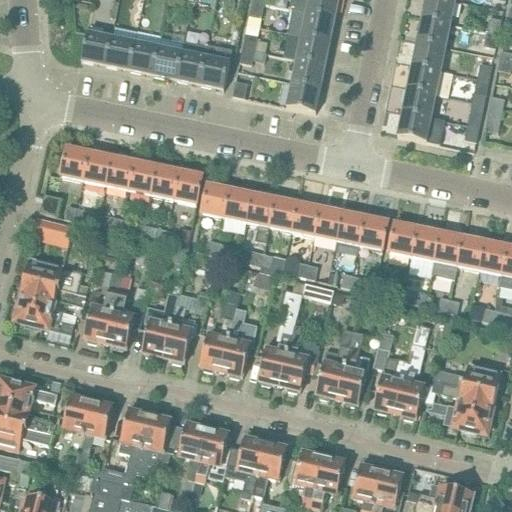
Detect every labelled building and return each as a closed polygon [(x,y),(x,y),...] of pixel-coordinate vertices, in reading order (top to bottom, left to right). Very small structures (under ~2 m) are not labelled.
[(290,0),(288,12),(292,13),(335,22),(339,0),(290,0)] [(436,0),(425,0),(421,21),(450,27),(455,4),(436,0)] [(261,22),(264,7),(252,5),(249,19),(261,22)] [(292,13),(287,36),(301,39),(330,45),(335,22),(292,13)] [(446,51),(450,27),(421,21),(416,45),(446,51)] [(486,35),(498,37),(501,23),(489,21),(486,35)] [(495,52),(498,37),(486,35),(483,50),(495,52)] [(111,41),(87,36),(81,65),(105,70),(111,41)] [(287,36),(282,60),(296,63),(325,69),(330,45),(301,39),(287,36)] [(242,52),(254,54),(257,40),(245,37),(242,52)] [(105,70),(129,75),(134,45),(111,41),(105,70)] [(158,50),(152,80),(176,84),(183,46),(160,42),(158,50)] [(176,84),(199,89),(207,50),(198,48),(198,47),(184,44),(183,46),(176,84)] [(129,75),(152,80),(158,50),(134,45),(129,75)] [(416,45),(411,68),(441,74),(446,51),(416,45)] [(208,47),(207,50),(199,89),(223,94),(232,52),(208,47)] [(251,68),(254,54),(242,52),(239,66),(251,68)] [(511,65),(511,56),(501,54),(499,65),(511,68),(511,65)] [(325,69),(296,63),(291,86),(320,92),(325,69)] [(511,68),(499,65),(497,73),(510,76),(511,68)] [(411,68),(407,92),(436,98),(448,100),(451,84),(453,83),(454,79),(453,77),(441,74),(411,68)] [(477,82),(489,84),(491,70),(480,68),(477,82)] [(472,105),(484,108),(489,84),(477,82),(472,105)] [(235,85),(233,96),(232,100),(244,102),(247,87),(235,85)] [(315,116),(320,92),(291,86),(286,110),(315,116)] [(407,92),(402,116),(431,122),(436,98),(407,92)] [(504,102),(491,100),(489,110),(502,113),(504,102)] [(485,133),(498,136),(502,113),(489,110),(485,133)] [(467,129),(479,131),(482,117),(470,115),(467,129)] [(444,124),(431,122),(402,116),(397,140),(439,148),(444,124)] [(467,129),(464,143),(476,146),(479,131),(467,129)] [(83,186),(90,154),(66,150),(60,181),(83,186)] [(112,159),(90,154),(83,186),(106,190),(112,159)] [(128,195),(135,164),(112,159),(106,190),(128,195)] [(157,168),(135,164),(128,195),(151,200),(157,168)] [(180,173),(157,168),(151,200),(173,204),(180,173)] [(173,204),(196,209),(203,178),(180,173),(173,204)] [(230,192),(207,187),(201,219),(224,223),(230,192)] [(253,196),(230,192),(224,223),(246,228),(253,196)] [(253,196),(246,228),(258,230),(254,244),(266,247),(269,233),(275,201),(253,196)] [(44,199),(40,216),(57,220),(62,203),(44,199)] [(269,233),(291,237),(298,206),(275,201),(269,233)] [(320,210),(298,206),(291,237),(314,242),(320,210)] [(74,224),(77,212),(67,209),(64,222),(74,224)] [(343,215),(320,210),(314,242),(336,247),(343,215)] [(77,212),(74,224),(96,230),(99,217),(77,212)] [(336,247),(359,251),(366,219),(343,215),(336,247)] [(99,217),(96,230),(119,235),(122,222),(99,217)] [(389,224),(366,219),(359,251),(382,256),(389,224)] [(68,248),(72,230),(38,222),(34,239),(68,248)] [(131,225),(122,222),(119,235),(128,238),(131,225)] [(417,230),(394,225),(388,257),(411,262),(417,230)] [(434,266),(440,235),(417,230),(411,262),(434,266)] [(157,231),(154,244),(163,246),(166,233),(157,231)] [(176,236),(166,233),(163,246),(173,249),(176,236)] [(440,235),(434,266),(431,279),(454,283),(456,271),(463,239),(440,235)] [(479,276),(485,244),(463,239),(456,271),(479,276)] [(209,244),(206,257),(215,259),(218,246),(209,244)] [(508,248),(485,244),(479,276),(501,280),(508,248)] [(228,248),(218,246),(215,259),(225,261),(228,248)] [(511,249),(508,248),(501,280),(500,288),(511,291),(511,249)] [(241,252),(238,264),(260,270),(263,257),(241,252)] [(263,257),(260,270),(270,272),(273,259),(263,257)] [(26,276),(24,285),(29,287),(29,285),(38,287),(39,291),(52,294),(52,290),(57,291),(56,293),(81,299),(87,301),(87,299),(86,299),(78,297),(80,287),(83,276),(62,271),(29,264),(29,266),(26,267),(24,275),(26,276)] [(299,266),(295,279),(305,281),(308,268),(299,266)] [(318,270),(308,268),(305,281),(315,283),(318,270)] [(122,279),(129,281),(132,272),(124,270),(122,279)] [(337,288),(339,277),(330,275),(327,286),(337,288)] [(112,277),(108,293),(103,314),(91,311),(84,342),(87,343),(88,345),(96,347),(97,345),(105,347),(106,342),(105,342),(106,334),(111,333),(114,321),(110,320),(111,316),(113,316),(122,279),(112,277)] [(343,277),(340,289),(350,292),(353,279),(343,277)] [(129,281),(122,279),(113,316),(111,316),(110,320),(114,321),(111,333),(106,334),(105,342),(106,342),(105,347),(113,349),(114,352),(122,354),(123,352),(126,352),(134,322),(122,319),(131,281),(129,281)] [(362,281),(353,279),(350,292),(359,294),(362,281)] [(20,294),(18,303),(20,304),(19,306),(52,314),(55,304),(78,310),(83,311),(84,312),(87,301),(81,299),(56,293),(57,291),(52,290),(52,294),(39,291),(38,287),(29,285),(29,287),(24,285),(22,294),(20,294)] [(265,353),(258,384),(261,385),(261,387),(270,389),(271,387),(279,389),(280,384),(278,383),(280,376),(285,375),(287,363),(284,362),(285,358),(286,358),(292,337),(296,319),(297,319),(302,300),(305,288),(305,287),(295,285),(292,296),(286,295),(283,309),(288,310),(282,335),(277,356),(265,353)] [(381,286),(378,299),(402,305),(405,292),(381,286)] [(163,361),(164,356),(162,356),(164,348),(169,347),(171,335),(168,334),(168,330),(170,331),(176,310),(180,290),(170,288),(164,316),(149,313),(146,325),(149,326),(142,356),(145,357),(146,359),(154,361),(155,359),(163,361)] [(145,308),(148,293),(138,291),(134,306),(145,308)] [(414,294),(405,292),(402,305),(411,307),(414,294)] [(209,296),(199,294),(194,316),(205,319),(209,300),(208,300),(209,296)] [(344,297),(332,294),(329,306),(341,309),(344,297)] [(440,300),(437,313),(447,315),(450,302),(440,300)] [(459,305),(450,302),(447,315),(456,318),(459,305)] [(16,308),(14,317),(16,318),(15,325),(71,339),(73,329),(64,327),(61,326),(63,317),(63,316),(52,314),(19,306),(19,308),(16,308)] [(164,356),(163,361),(171,363),(171,366),(180,367),(181,366),(184,366),(191,338),(195,336),(197,328),(195,324),(183,321),(185,312),(176,310),(170,331),(168,330),(168,334),(171,335),(169,347),(164,348),(162,356),(164,356)] [(491,326),(494,313),(485,311),(482,324),(491,326)] [(222,362),(220,370),(222,370),(221,375),(229,377),(230,380),(238,382),(239,380),(242,380),(249,352),(253,353),(254,345),(253,345),(257,329),(243,326),(246,314),(236,312),(234,323),(229,344),(227,344),(226,348),(230,349),(227,361),(222,362)] [(511,317),(494,313),(491,326),(511,331),(511,317)] [(221,375),(222,370),(220,370),(222,362),(227,361),(230,349),(226,348),(227,344),(229,344),(234,323),(224,321),(219,342),(207,339),(200,370),(203,371),(203,373),(212,375),(213,373),(221,375)] [(424,391),(412,389),(415,378),(418,379),(417,379),(418,380),(420,370),(424,354),(425,351),(424,351),(429,332),(416,329),(408,365),(402,386),(400,386),(400,390),(403,391),(401,402),(396,404),(394,411),(396,412),(395,417),(403,419),(403,421),(412,423),(413,421),(416,422),(420,405),(429,407),(432,395),(433,389),(429,388),(428,390),(424,389),(424,391)] [(350,351),(345,372),(343,372),(342,376),(346,377),(343,388),(338,390),(336,397),(338,398),(337,403),(345,405),(345,407),(354,409),(355,407),(358,408),(369,363),(358,360),(363,337),(354,335),(350,351)] [(381,336),(373,371),(385,374),(394,339),(381,336)] [(296,395),(297,394),(300,394),(305,374),(313,376),(318,354),(299,350),(301,340),(292,337),(286,358),(285,358),(284,362),(287,363),(285,375),(280,376),(278,383),(280,384),(279,389),(287,391),(287,394),(296,395)] [(342,376),(343,372),(345,372),(350,351),(340,349),(338,357),(326,355),(316,398),(319,399),(319,401),(328,403),(329,401),(337,403),(338,398),(336,397),(338,390),(343,388),(346,377),(342,376)] [(381,381),(374,412),(377,413),(377,415),(386,417),(387,415),(395,417),(396,412),(394,411),(396,404),(401,402),(403,391),(400,390),(400,386),(402,386),(408,365),(388,361),(385,374),(383,382),(381,381)] [(491,398),(496,399),(498,390),(500,390),(502,382),(500,380),(501,378),(468,370),(465,380),(437,373),(434,384),(463,391),(464,389),(468,390),(467,394),(480,397),(483,394),(491,396),(491,398)] [(1,384),(0,386),(0,404),(29,411),(31,402),(55,408),(57,398),(49,396),(1,384)] [(496,399),(491,398),(491,396),(483,394),(480,397),(467,394),(468,390),(464,389),(463,391),(434,384),(433,389),(432,395),(460,402),(458,412),(491,420),(491,418),(493,418),(495,410),(494,408),(496,399)] [(49,396),(57,398),(60,386),(52,385),(49,396)] [(70,401),(63,432),(74,434),(65,472),(65,474),(73,476),(74,474),(75,475),(84,437),(86,437),(87,433),(83,432),(86,421),(90,419),(92,412),(90,411),(91,406),(83,404),(83,401),(75,400),(73,401),(70,401)] [(47,437),(50,427),(27,421),(29,411),(0,404),(0,428),(4,429),(7,426),(19,429),(18,433),(23,434),(23,432),(47,437)] [(91,406),(90,411),(92,412),(90,419),(86,421),(83,432),(87,433),(86,437),(84,437),(75,475),(85,477),(94,439),(105,442),(113,411),(109,410),(109,408),(101,406),(99,408),(91,406)] [(488,432),(490,431),(492,423),(490,422),(491,420),(458,412),(433,406),(432,408),(431,411),(426,412),(426,414),(427,414),(445,418),(445,419),(446,419),(444,427),(450,429),(450,430),(453,430),(453,431),(486,439),(488,432)] [(148,425),(149,420),(141,418),(141,415),(133,413),(131,415),(128,415),(121,445),(121,446),(119,455),(130,458),(125,476),(104,471),(103,475),(94,473),(89,494),(90,494),(94,495),(121,501),(129,503),(137,472),(142,451),(144,451),(145,447),(141,446),(144,434),(148,433),(150,425),(148,425)] [(137,472),(135,478),(145,480),(147,474),(148,469),(158,471),(157,477),(165,479),(171,458),(163,456),(166,446),(170,428),(171,425),(167,424),(167,422),(159,420),(157,422),(149,420),(148,425),(150,425),(148,433),(144,434),(141,446),(145,447),(144,451),(142,451),(137,472)] [(0,448),(19,453),(22,443),(50,450),(52,439),(47,437),(23,432),(23,434),(18,433),(19,429),(7,426),(4,429),(0,428),(0,448)] [(179,459),(190,462),(185,483),(195,486),(200,464),(202,465),(203,461),(199,460),(202,448),(206,447),(208,439),(206,439),(207,434),(199,432),(199,429),(191,427),(189,429),(186,429),(179,459)] [(200,464),(195,486),(203,487),(205,488),(206,482),(223,486),(224,480),(231,452),(226,450),(229,439),(225,438),(225,436),(217,434),(215,436),(207,434),(206,439),(208,439),(206,447),(202,448),(199,460),(203,461),(202,465),(200,464)] [(266,453),(264,453),(265,448),(257,446),(257,443),(249,441),(247,443),(244,443),(241,454),(231,452),(224,480),(244,485),(241,501),(252,504),(258,478),(260,479),(261,475),(257,474),(260,462),(264,461),(266,453)] [(258,478),(253,500),(263,502),(268,481),(279,484),(281,478),(288,479),(292,463),(285,461),(287,453),(283,452),(283,450),(275,448),(273,450),(265,448),(264,453),(266,453),(264,461),(260,462),(257,474),(261,475),(260,479),(258,478)] [(288,479),(286,490),(293,492),(304,500),(301,511),(304,511),(311,511),(316,492),(318,493),(319,489),(315,488),(318,476),(322,475),(324,467),(322,467),(323,462),(315,460),(315,457),(307,455),(305,457),(302,457),(300,465),(292,463),(288,479)] [(0,472),(10,475),(17,476),(21,463),(0,458),(0,472)] [(337,498),(344,467),(341,466),(341,464),(333,462),(331,464),(323,462),(322,467),(324,467),(322,475),(318,476),(315,488),(319,489),(318,493),(316,492),(311,511),(321,511),(326,495),(337,498)] [(380,481),(381,476),(373,474),(373,471),(365,469),(363,471),(360,471),(353,501),(364,504),(362,511),(372,511),(374,506),(376,507),(377,503),(373,502),(376,490),(380,489),(382,481),(380,481)] [(18,477),(17,476),(10,475),(7,486),(16,488),(18,477)] [(374,506),(372,511),(399,511),(403,497),(399,496),(403,481),(399,480),(399,478),(391,476),(389,478),(381,476),(380,481),(382,481),(380,489),(376,490),(373,502),(377,503),(376,507),(374,506)] [(16,488),(11,508),(21,511),(20,511),(38,511),(44,490),(45,483),(33,480),(28,479),(18,477),(16,488)] [(0,482),(0,511),(10,511),(11,508),(1,506),(3,500),(0,499),(4,483),(0,482)] [(195,486),(192,498),(200,500),(203,487),(195,486)] [(418,497),(415,506),(436,511),(440,511),(441,510),(447,511),(468,511),(469,510),(472,509),(474,501),(472,500),(472,497),(474,488),(465,486),(463,495),(441,490),(432,488),(429,499),(418,497)] [(38,511),(56,511),(58,506),(54,505),(57,493),(44,490),(38,511)] [(90,511),(94,495),(90,494),(89,499),(85,498),(81,511),(90,511)] [(118,511),(121,501),(94,495),(90,511),(118,511)] [(161,495),(157,510),(163,511),(168,511),(172,497),(161,495)] [(150,511),(152,509),(129,503),(121,501),(118,511),(150,511)]
